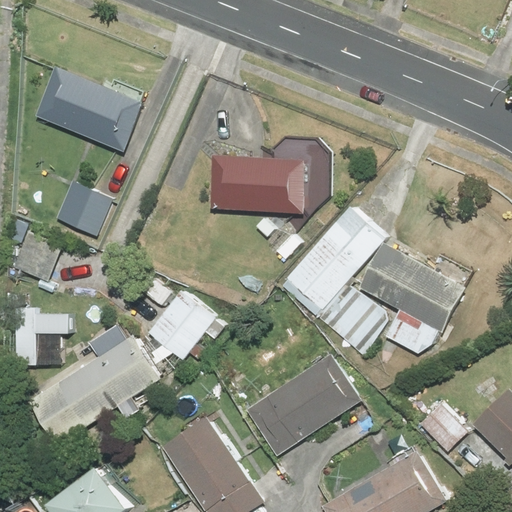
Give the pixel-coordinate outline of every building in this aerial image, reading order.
[(65,64),(44,114),(132,151),(153,100),(65,64)] [(220,153),(217,208),(313,213),(316,158),(220,153)] [(120,197),(79,179),(62,218),(103,236),(120,197)] [(385,239),(350,208),(281,284),(316,315),(385,239)] [(287,229),(272,214),(255,229),(270,245),(287,229)] [(69,244),(33,228),(16,264),(52,281),(69,244)] [(393,241),(368,287),(450,332),(476,286),(393,241)] [(396,317),(354,284),(326,321),(368,354),(396,317)] [(133,286),(121,303),(155,326),(167,309),(133,286)] [(191,290),(155,331),(188,360),(224,318),(191,290)] [(145,333),(37,399),(65,444),(173,379),(145,333)] [(342,352),(254,408),(285,456),(373,399),(342,352)] [(511,394),(483,422),(511,453),(511,394)] [(424,426),(441,444),(444,441),(454,452),(478,430),(451,400),(424,426)] [(218,413),(169,446),(212,511),(256,511),(275,500),(218,413)] [(426,450),(329,505),(333,511),(436,511),(456,501),(426,450)] [(111,465),(59,502),(65,511),(131,511),(141,506),(111,465)]
